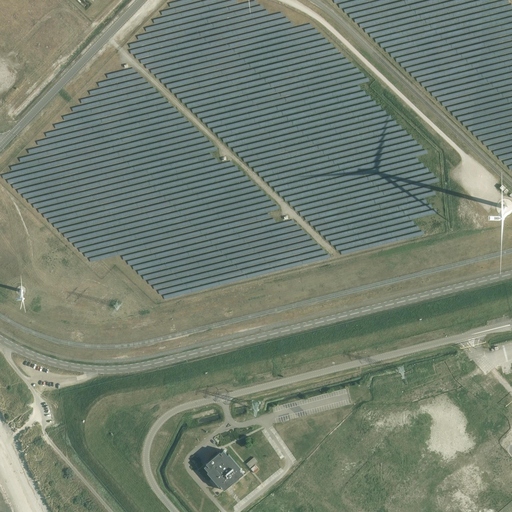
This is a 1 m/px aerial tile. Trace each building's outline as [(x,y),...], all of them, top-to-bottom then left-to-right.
[(7,101),(16,92),(13,89),(4,98),(7,101)] [(164,240),(192,264),(204,264),(207,260),(209,258),(204,254),(204,251),(206,250),(203,248),(198,248),(198,245),(200,245),(200,242),(178,223),(164,240)] [(158,244),(144,260),(179,293),(194,277),(158,244)] [(112,249),(105,256),(114,265),(121,258),(112,249)] [(133,270),(131,272),(127,268),(124,272),(132,279),(137,274),(133,270)] [(457,356),(434,362),(439,380),(444,378),(444,377),(461,373),(457,356)] [(488,381),(483,385),(489,392),(494,388),(488,381)] [(490,391),(477,401),(493,419),(491,420),(493,423),(502,415),(499,412),(504,408),(490,391)] [(447,426),(461,442),(481,426),(461,402),(447,413),(445,410),(439,415),(445,423),(448,420),(450,423),(447,426)] [(404,445),(403,444),(408,440),(405,436),(394,444),(398,449),(404,445)] [(395,454),(401,461),(406,457),(402,453),(407,449),(405,445),(395,454)] [(425,450),(419,445),(414,451),(420,456),(425,450)] [(377,447),(374,449),(379,456),(371,462),(376,468),(387,459),(377,447)] [(219,486),(220,485),(224,490),(243,473),(239,469),(240,468),(228,454),(227,455),(223,450),(203,467),(207,471),(206,472),(219,486)] [(253,457),(246,463),(250,468),(257,461),(253,457)] [(429,466),(389,498),(400,511),(423,511),(431,506),(436,511),(455,511),(457,510),(454,506),(461,501),(451,489),(449,491),(429,466)] [(461,494),(473,505),(482,495),(470,484),(461,494)] [(362,491),(373,499),(367,505),(376,511),(377,511),(382,506),(384,508),(386,505),(364,488),(362,491)] [(364,497),(358,491),(352,497),(358,503),(364,497)] [(246,511),(285,511),(283,509),(280,508),(276,502),(267,503),(266,503),(262,505),(258,508),(255,507),(251,507),(250,510),(246,511)]
